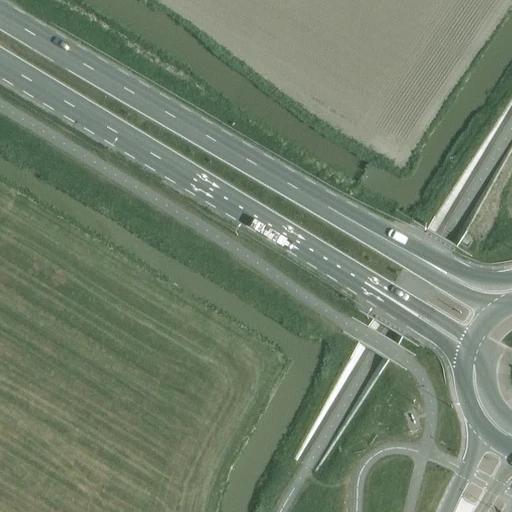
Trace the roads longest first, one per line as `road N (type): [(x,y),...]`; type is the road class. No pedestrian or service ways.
road 1 (primary): [(420,260),(0,13)]
road 2 (primary): [(0,62),(406,309)]
